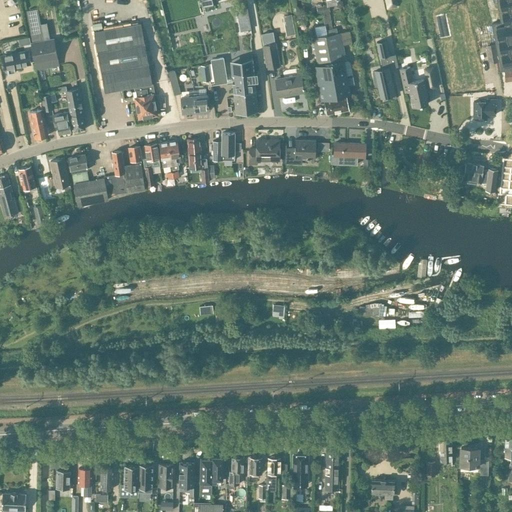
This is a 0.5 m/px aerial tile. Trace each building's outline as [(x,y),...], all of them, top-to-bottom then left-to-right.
[(384,0),(387,9),(397,7),(397,5),(395,0),(384,0)] [(511,0),(496,0),(501,22),(491,24),(495,44),(499,62),(500,70),(504,70),(511,69),(511,0)] [(247,7),(239,8),(241,20),(249,18),(247,7)] [(37,8),(26,10),(33,41),(30,42),(31,43),(32,50),(34,62),(58,58),(54,38),(50,38),(44,40),(40,23),(37,8)] [(294,25),(291,11),(287,12),(288,17),(285,18),(287,26),(294,25)] [(329,12),(323,13),(325,24),(326,30),(332,29),(329,12)] [(300,18),(296,22),(300,26),(304,22),(300,18)] [(103,28),(102,22),(92,23),(93,30),(103,28)] [(139,23),(94,31),(95,32),(105,92),(121,89),(130,87),(135,86),(135,87),(136,90),(135,90),(135,91),(137,97),(135,97),(138,118),(157,115),(153,93),(154,93),(152,83),(151,83),(139,23)] [(325,24),(314,26),(316,37),(327,35),(326,30),(325,24)] [(273,31),(261,33),(267,68),(279,66),(273,31)] [(346,60),(341,32),(337,33),(327,35),(316,37),(312,37),(317,66),(314,67),(321,100),(324,99),(326,107),(324,108),(325,111),(327,113),(349,109),(346,95),(350,94),(343,60),(346,60)] [(29,37),(19,39),(20,45),(31,43),(30,42),(29,37)] [(385,68),(374,70),(376,84),(377,84),(380,97),(395,94),(395,92),(393,81),(390,81),(389,71),(391,71),(387,55),(390,54),(387,39),(377,41),(380,56),(382,56),(385,68)] [(495,44),(486,45),(489,64),(499,62),(495,44)] [(29,48),(0,54),(0,56),(3,70),(32,63),(29,48)] [(227,81),(223,57),(211,59),(215,83),(227,81)] [(404,57),(395,59),(400,83),(405,82),(409,97),(423,94),(421,86),(422,85),(421,78),(424,77),(424,78),(432,76),(427,57),(419,59),(421,67),(408,71),(404,57)] [(252,61),(230,64),(231,73),(237,72),(238,81),(235,81),(232,81),(232,83),(233,89),(236,112),(258,110),(255,84),(258,84),(257,74),(254,74),(254,72),(252,61)] [(210,80),(208,63),(201,65),(203,81),(210,80)] [(181,93),(175,70),(168,72),(174,95),(181,93)] [(303,91),(301,75),(276,79),(279,96),(303,91)] [(77,88),(66,90),(74,131),(85,128),(77,88)] [(189,95),(181,96),(183,112),(195,111),(194,90),(189,91),(189,95)] [(199,90),(194,90),(195,111),(208,110),(207,94),(206,94),(199,94),(199,90)] [(56,100),(55,92),(42,95),(44,109),(53,108),(51,101),(56,100)] [(495,114),(495,98),(485,99),(485,101),(474,101),(474,118),(486,118),(486,114),(495,114)] [(47,135),(42,108),(29,110),(35,138),(36,138),(38,139),(42,138),(42,136),(47,135)] [(71,131),(67,112),(55,114),(59,134),(71,131)] [(235,133),(222,132),(222,133),(222,141),(213,140),(212,160),(234,160),(234,133),(235,133)] [(200,138),(188,139),(190,168),(202,167),(200,138)] [(279,139),(257,139),(257,148),(250,148),(249,164),(256,164),(256,160),(279,160),(279,139)] [(316,139),(295,139),(295,147),(286,147),(286,144),(285,163),(302,164),(302,159),(315,160),(316,139)] [(177,140),(168,141),(172,165),(172,169),(179,168),(178,161),(176,162),(176,157),(180,157),(177,140)] [(172,165),(168,141),(159,142),(163,167),(172,165)] [(318,142),(318,151),(329,151),(329,143),(318,142)] [(365,143),(335,142),(334,154),(331,154),(331,163),(357,164),(358,157),(364,157),(365,143)] [(160,165),(156,143),(145,145),(146,157),(143,158),(147,186),(154,184),(153,171),(155,171),(154,166),(160,165)] [(141,159),(139,145),(129,147),(131,160),(134,160),(134,164),(124,165),(128,191),(145,188),(140,159),(141,159)] [(115,174),(104,175),(104,177),(107,194),(127,191),(121,150),(112,152),(115,174)] [(88,169),(84,154),(68,157),(71,172),(88,169)] [(71,188),(64,158),(50,161),(55,187),(66,184),(67,189),(71,188)] [(370,158),(362,158),(361,166),(370,166),(370,158)] [(511,160),(503,160),(502,174),(505,174),(505,184),(505,186),(511,186),(511,160)] [(465,162),(463,181),(468,182),(475,183),(480,183),(481,182),(487,183),(486,189),(494,191),(497,169),(488,168),(488,170),(483,169),(483,165),(465,162)] [(31,165),(19,168),(24,188),(34,186),(36,185),(31,165)] [(89,180),(87,171),(72,174),(78,204),(108,199),(107,194),(104,177),(97,178),(89,180)] [(0,199),(4,215),(18,211),(20,210),(21,213),(24,215),(21,221),(27,224),(29,223),(25,209),(24,209),(21,197),(16,198),(16,197),(14,197),(7,173),(0,175),(0,199)] [(497,190),(496,202),(503,203),(505,191),(505,186),(498,185),(497,190)] [(36,206),(33,206),(37,221),(38,223),(45,221),(45,219),(41,204),(36,206)] [(359,306),(358,313),(382,316),(384,304),(376,303),(366,305),(366,307),(359,306)] [(213,305),(200,306),(201,314),(214,313),(213,305)] [(432,440),(431,476),(456,477),(457,459),(449,459),(450,441),(432,440)] [(338,446),(327,446),(325,488),(337,488),(338,446)] [(478,447),(461,447),(460,464),(480,465),(480,474),(488,474),(488,459),(482,459),(482,449),(478,449),(478,447)] [(305,453),(296,453),(296,454),(293,454),(293,477),(296,477),(296,479),(297,481),(303,481),(305,479),(305,477),(307,477),(308,454),(305,454),(305,453)] [(212,458),(211,479),(212,479),(222,479),(223,456),(219,456),(218,455),(214,455),(213,456),(212,456),(212,458)] [(229,475),(229,483),(239,484),(239,475),(239,470),(243,471),(243,464),(243,457),(239,457),(238,455),(234,455),(234,456),(232,456),(232,464),(231,471),(229,470),(229,475)] [(256,455),(252,455),(251,457),(250,457),(249,472),(261,473),(262,457),(256,457),(256,455)] [(274,456),(271,455),(271,456),(270,457),(268,457),(268,471),(266,471),(266,490),(276,491),(276,472),(280,472),(280,457),(275,457),(274,456)] [(201,458),(200,482),(202,482),(202,486),(209,486),(212,486),(212,479),(211,479),(212,458),(208,458),(207,456),(204,456),(203,458),(201,458)] [(180,464),(180,484),(180,490),(189,492),(189,495),(193,495),(194,484),(194,464),(194,462),(180,462),(180,464)] [(139,465),(138,489),(138,492),(139,492),(150,492),(151,492),(152,487),(153,463),(138,463),(138,465),(139,465)] [(173,464),(159,464),(159,486),(173,486),(173,464)] [(113,466),(101,465),(100,493),(107,493),(107,487),(112,488),(113,466)] [(120,483),(120,496),(138,497),(138,492),(138,489),(139,465),(138,465),(125,465),(125,483),(120,483)] [(79,467),(78,483),(85,483),(85,495),(91,495),(91,478),(97,478),(97,469),(91,469),(91,467),(79,467)] [(70,470),(57,470),(56,487),(67,487),(67,489),(69,489),(69,487),(70,470)] [(394,480),(372,480),(371,492),(384,492),(384,498),(392,498),(393,492),(394,480)] [(411,482),(410,490),(413,490),(412,503),(418,503),(418,491),(419,482),(417,482),(411,482)] [(26,493),(2,492),(2,508),(25,509),(26,493)] [(194,503),(193,511),(221,511),(222,504),(198,503),(194,503)]
